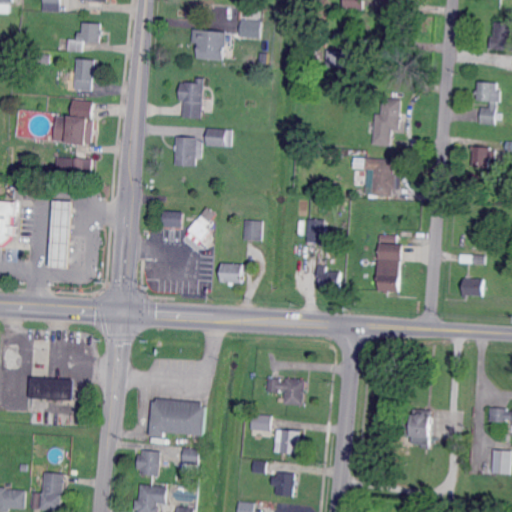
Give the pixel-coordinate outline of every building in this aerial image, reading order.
[(62,0),(62,12),(45,11),(45,0),(62,0)] [(364,0),(364,9),(345,7),(345,0),(364,0)] [(10,13),(0,12),(0,4),(11,5),(10,13)] [(257,37),(241,35),(243,17),(259,18),(257,37)] [(511,50),(492,49),(493,36),(496,36),(497,21),(511,22),(511,50)] [(106,35),(103,35),(103,42),(86,41),(86,51),(71,50),(72,39),(80,40),(81,32),(86,32),(86,22),(104,23),(104,30),(106,30),(106,35)] [(225,59),(200,57),(200,52),(196,52),(197,44),(201,45),(202,35),(221,37),(220,42),(227,43),(225,59)] [(353,66),(329,66),(329,50),(353,51),(353,66)] [(52,62),(39,60),(40,53),(53,55),(52,62)] [(94,92),(77,90),(80,59),(97,61),(94,92)] [(204,118),(185,117),(186,99),(181,99),(183,82),(187,82),(198,83),(198,77),(207,78),(204,118)] [(503,102),(499,102),(497,124),(482,123),(483,106),(491,107),(491,102),(479,101),(480,81),(500,82),(499,90),(504,90),(503,102)] [(402,130),(396,129),(395,146),(375,144),(378,113),(383,114),(384,98),(404,99),(402,130)] [(59,116),(96,120),(93,145),(56,140),(59,116)] [(234,147),(209,145),(210,128),(235,129),(234,147)] [(205,158),(199,158),(199,165),(178,165),(179,137),(200,137),(200,139),(206,139),(205,158)] [(498,158),(492,158),(491,167),(475,166),(476,149),(473,149),(474,145),(493,147),(492,149),(499,150),(498,158)] [(94,180),(68,179),(69,158),(95,160),(94,180)] [(397,190),(396,189),(395,196),(375,195),(377,169),(365,169),(365,158),(397,159),(397,174),(398,174),(397,190)] [(18,216),(14,216),(13,226),(19,227),(18,236),(12,236),(12,238),(5,244),(0,243),(0,201),(19,203),(18,216)] [(73,268),(52,267),(56,201),(77,202),(73,268)] [(164,211),(184,212),(183,227),(163,226),(164,211)] [(216,223),(211,229),(213,231),(205,241),(192,230),(200,219),(202,220),(206,215),(216,223)] [(325,243),(309,242),(310,219),(326,220),(325,243)] [(264,241),(247,240),(248,220),(265,221),(264,241)] [(381,240),(382,233),(399,234),(398,241),(381,240)] [(401,291),(392,291),(391,293),(387,293),(387,291),(378,290),(381,243),(404,244),(401,291)] [(488,265),(475,264),(475,255),(488,255),(488,265)] [(244,283),(236,283),(235,284),(231,284),(231,283),(223,282),(224,263),(245,264),(244,283)] [(342,288),(326,287),(326,290),(322,289),(323,280),(320,280),(321,266),(329,267),(329,271),(344,272),(342,288)] [(485,296),(469,294),(469,297),(465,297),(467,278),(486,280),(485,296)] [(75,400),(33,398),(34,377),(77,379),(75,400)] [(289,382),(290,378),(308,379),(306,405),(287,403),(289,390),(282,390),(282,393),(271,392),(272,377),(283,378),(283,381),(289,382)] [(206,403),(206,407),(210,407),(206,440),(196,439),(197,435),(167,432),(167,437),(153,435),(156,401),(160,402),(161,398),(206,403)] [(511,409),(511,419),(509,419),(509,421),(493,421),(493,407),(509,408),(509,409),(511,409)] [(432,448),(423,448),(424,444),(414,443),(415,436),(405,435),(406,423),(415,424),(416,409),(435,411),(432,448)] [(273,436),(253,435),(255,414),(275,415),(273,436)] [(301,454),(277,451),(279,429),(303,431),(301,454)] [(200,472),(183,471),(186,448),(202,450),(200,472)] [(511,473),(494,473),(496,449),(511,449),(511,473)] [(162,476),(143,474),(144,468),(140,467),(141,452),(145,453),(146,450),(164,451),(162,476)] [(269,473),(256,472),(257,460),(270,462),(269,473)] [(65,497),(64,497),(63,511),(43,509),(46,472),(67,474),(65,497)] [(298,480),(299,480),(298,486),(297,485),(296,496),(279,494),(280,484),(275,484),(276,475),(281,475),(281,472),(298,473),(298,480)] [(160,506),(162,506),(161,511),(141,511),(141,510),(137,509),(138,499),(142,500),(144,484),(162,486),(160,506)] [(9,489),(29,490),(28,509),(12,508),(12,511),(2,511),(2,508),(0,508),(0,487),(9,488),(9,489)] [(42,506),(34,505),(35,492),(43,492),(42,506)] [(256,511),(241,511),(242,501),(258,503),(256,511)]
